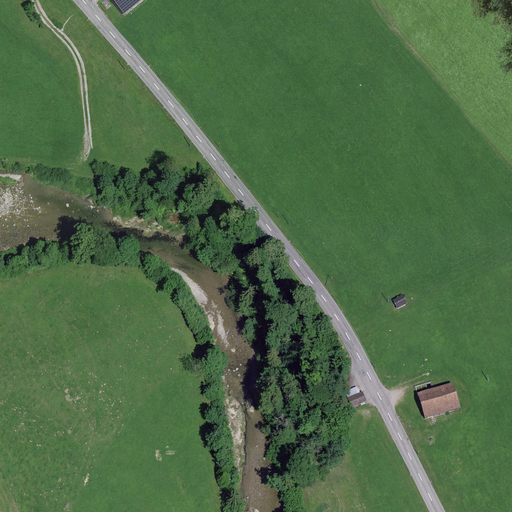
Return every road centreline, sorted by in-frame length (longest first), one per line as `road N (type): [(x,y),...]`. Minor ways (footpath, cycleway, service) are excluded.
road 1 (tertiary): [(83,0),(317,289),(437,511)]
road 2 (track): [(34,0),(77,55),(89,147)]
